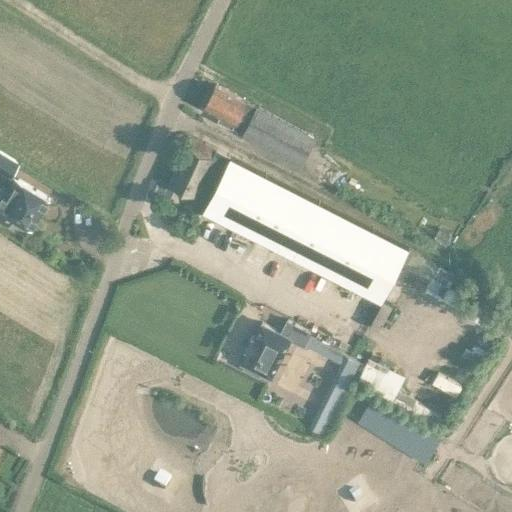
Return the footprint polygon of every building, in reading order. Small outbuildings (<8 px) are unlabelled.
[(216,118),(231,127),(240,109),(251,115),(241,132),(301,164),(316,135),(257,103),(256,104),(247,99),(215,83),(204,105),(219,113),(216,118)] [(186,141),(167,181),(195,195),(199,186),(204,177),(215,183),(230,153),(229,153),(189,135),(186,141)] [(0,169),(7,174),(16,160),(0,150),(0,169)] [(211,192),(203,208),(380,298),(408,242),(385,230),(230,153),(215,183),(211,192)] [(49,196),(17,177),(9,191),(0,185),(0,215),(8,221),(12,215),(31,226),(49,196)] [(156,180),(151,191),(160,194),(165,184),(156,180)] [(436,225),(431,235),(445,243),(450,232),(436,225)] [(288,335),(302,342),(308,328),(285,317),(279,329),(260,321),(253,335),(250,333),(244,345),(248,346),(241,360),(245,362),(243,366),(258,373),(260,369),(270,374),(288,335)] [(439,438),(370,395),(356,418),(424,461),(439,438)] [(321,432),(329,418),(317,412),(310,426),(321,432)]
